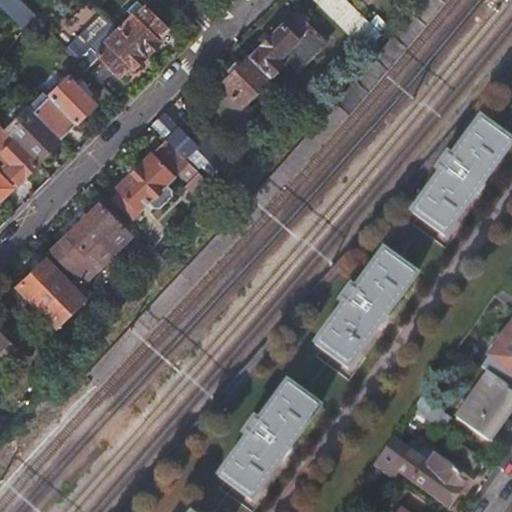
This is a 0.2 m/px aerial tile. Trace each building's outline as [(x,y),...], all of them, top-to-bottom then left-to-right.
[(347,0),(318,0),(334,16),(335,15),(365,45),(379,32),(347,0)] [(131,13),(118,27),(145,55),(158,41),(156,39),(166,28),(143,4),(141,6),(137,2),(128,10),(131,13)] [(281,24),(249,55),(271,77),(289,59),(299,69),(325,43),(295,13),(283,25),(281,24)] [(106,43),(96,52),(119,75),(129,66),(130,68),(145,55),(118,27),(113,22),(106,20),(97,28),(99,37),(106,43)] [(241,63),(237,58),(223,71),(228,77),(220,84),(222,86),(215,93),(221,98),(217,102),(230,116),(271,77),(249,55),(241,63)] [(34,109),(40,115),(61,137),(95,103),(84,91),(88,86),(74,71),(66,79),(63,76),(58,80),(61,83),(34,109)] [(285,107),(298,121),(306,113),(293,99),(285,107)] [(190,140),(164,113),(152,124),(162,135),(209,182),(231,161),(201,129),(190,140)] [(28,127),(15,140),(36,162),(61,137),(40,115),(33,122),(30,119),(25,123),(28,127)] [(511,146),(511,145),(478,120),(450,160),(446,157),(435,173),(438,176),(411,214),(446,238),(511,146)] [(208,208),(221,195),(209,182),(162,135),(159,138),(163,142),(117,187),(140,211),(149,203),(154,208),(160,209),(174,197),(173,190),(168,184),(180,173),(189,182),(187,185),(208,208)] [(15,140),(13,139),(0,151),(0,158),(5,163),(2,167),(17,182),(37,163),(36,162),(15,140)] [(0,176),(0,196),(10,187),(0,176)] [(101,204),(51,252),(80,282),(129,234),(101,204)] [(150,243),(166,259),(173,251),(158,236),(150,243)] [(417,278),(382,252),(354,292),(350,289),(339,303),(343,307),(314,346),(348,369),(417,278)] [(46,259),(18,285),(58,328),(85,300),(46,259)] [(511,323),(487,357),(511,374),(511,323)] [(0,349),(3,347),(9,352),(13,348),(7,342),(9,341),(0,331),(0,349)] [(471,349),(461,342),(456,349),(467,356),(471,349)] [(467,356),(456,349),(448,361),(472,379),(481,366),(467,356)] [(511,404),(511,390),(488,373),(455,418),(486,440),(511,404)] [(321,409),(286,383),(258,423),(253,420),(243,435),(247,438),(218,476),(252,501),(321,409)] [(451,422),(420,400),(413,410),(443,433),(451,422)] [(427,467),(390,441),(373,465),(392,478),(398,470),(448,506),(467,480),(434,457),(427,467)] [(480,460),(459,444),(450,457),(471,472),(480,460)] [(419,511),(426,504),(413,495),(407,503),(419,511)]
